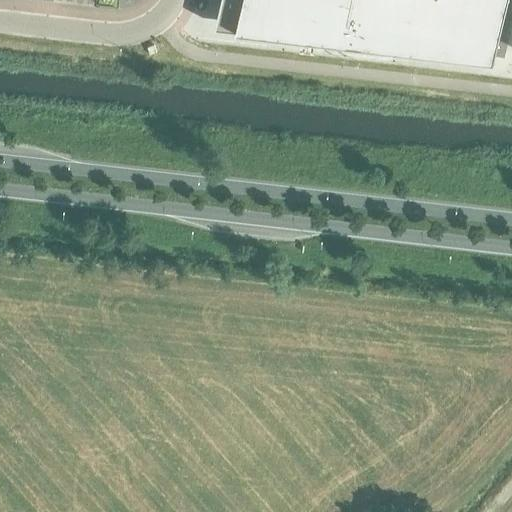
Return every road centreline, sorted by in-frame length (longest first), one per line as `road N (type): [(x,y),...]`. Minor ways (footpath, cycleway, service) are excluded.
road 1 (secondary): [(0,192),(511,251)]
road 2 (secondary): [(511,217),(0,160)]
road 3 (residential): [(399,467),(407,393),(60,356),(56,389)]
road 4 (unclassified): [(0,21),(137,35),(174,0)]
road 5 (residential): [(56,389),(43,511)]
